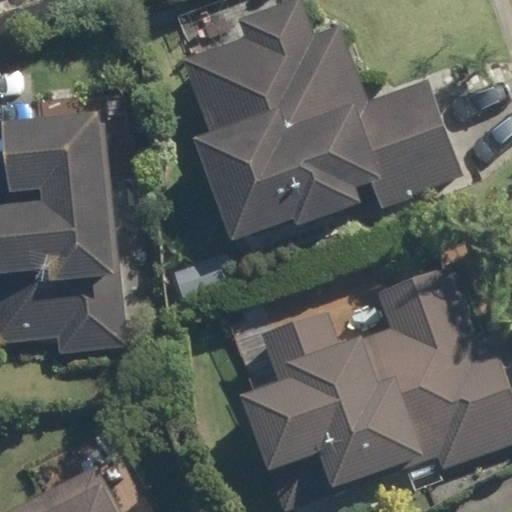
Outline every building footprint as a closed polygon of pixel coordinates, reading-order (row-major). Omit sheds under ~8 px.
[(242,39),(180,61),(207,133),(189,140),(227,239),(287,217),(289,224),(359,199),(363,211),(459,175),(424,80),(363,103),(334,25),(309,35),(295,0),(285,0),(234,19),(242,39)] [(26,203),(0,205),(0,303),(10,302),(13,339),(78,333),(79,349),(146,343),(130,182),(119,181),(113,107),(18,116),(26,203)] [(213,260),(173,274),(180,299),(222,285),(213,260)] [(293,386),(267,394),(291,465),(287,467),(299,503),(449,451),(454,464),(511,443),(511,354),(507,339),(490,345),(461,264),(392,288),(404,325),(371,337),(368,331),(350,338),(340,307),(274,329),(291,377),(293,386)] [(93,466),(5,511),(109,511),(108,508),(114,504),(93,466)]
